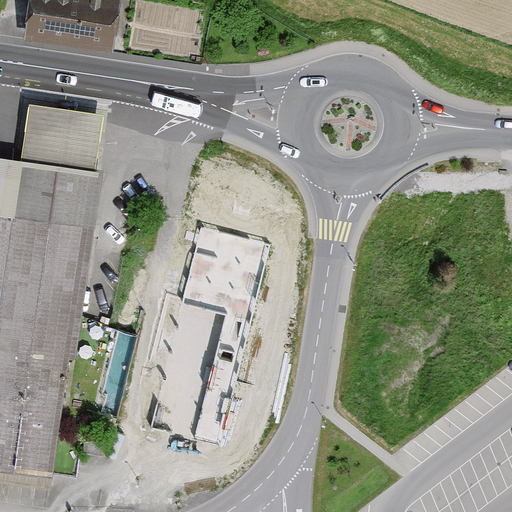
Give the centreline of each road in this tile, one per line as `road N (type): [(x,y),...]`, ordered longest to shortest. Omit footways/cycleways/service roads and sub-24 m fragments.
road 1 (unclassified): [(341,177),(300,423),(276,469),(225,511)]
road 2 (secondary): [(297,112),(0,58)]
road 3 (secondary): [(401,127),(384,85),(356,72),(312,85),(297,112)]
